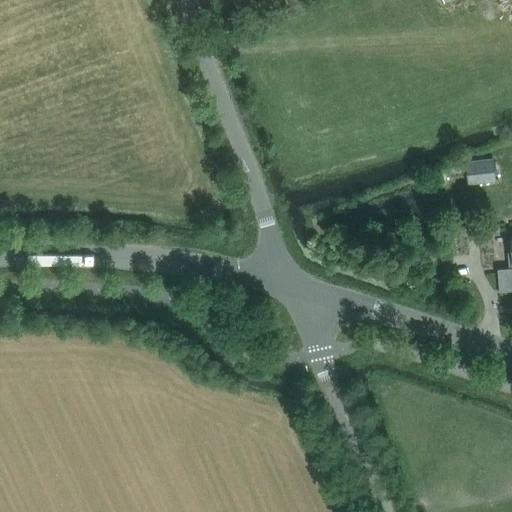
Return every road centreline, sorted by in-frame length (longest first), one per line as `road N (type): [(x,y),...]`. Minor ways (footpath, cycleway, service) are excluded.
road 1 (unclassified): [(270,281),(264,211),(180,0)]
road 2 (tertiary): [(270,281),(102,255),(0,255)]
road 3 (unclassified): [(384,511),(321,354),(313,327),(317,293)]
road 4 (tertiary): [(511,355),(317,293)]
